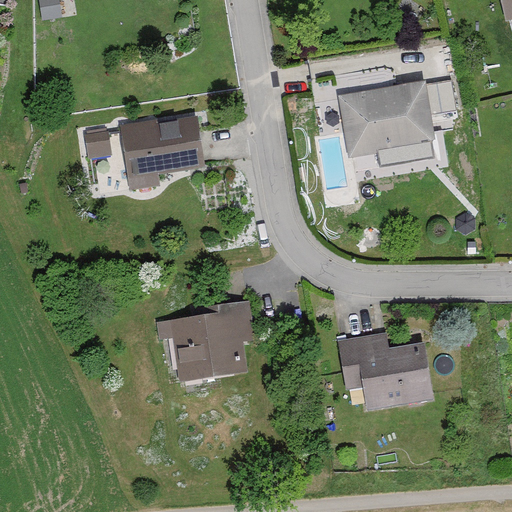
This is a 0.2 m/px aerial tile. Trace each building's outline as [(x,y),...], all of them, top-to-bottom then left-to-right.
[(56,0),(37,0),(40,24),(58,22),(56,0)] [(511,0),(498,0),(505,25),(511,22),(511,0)] [(422,92),(421,85),(338,99),(348,160),(432,146),(427,116),(452,112),(448,87),(422,92)] [(200,169),(193,120),(157,125),(157,121),(119,126),(128,180),(200,169)] [(108,159),(104,131),(83,134),(88,163),(108,159)] [(252,343),(247,304),(202,310),(203,318),(155,324),(157,340),(172,338),(178,382),(246,373),(242,344),(252,343)] [(423,346),(385,351),(383,337),(336,344),(343,393),(360,391),(364,415),(432,405),(423,346)]
